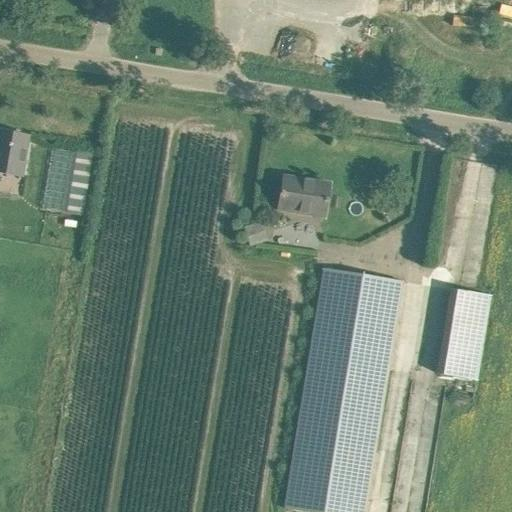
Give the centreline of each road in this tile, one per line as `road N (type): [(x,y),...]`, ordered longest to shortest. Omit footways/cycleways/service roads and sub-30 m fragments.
road 1 (unclassified): [(511,132),(0,47)]
road 2 (track): [(383,511),(439,121)]
